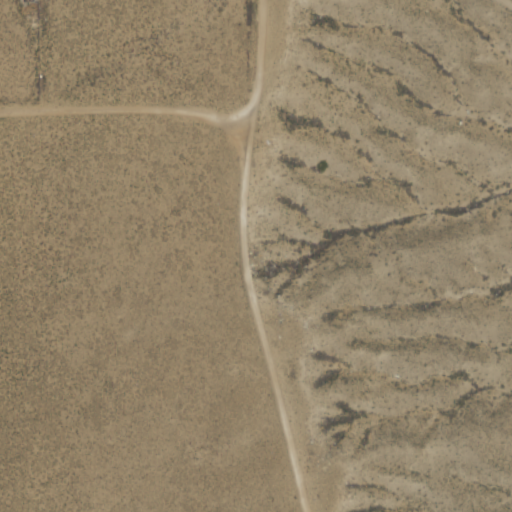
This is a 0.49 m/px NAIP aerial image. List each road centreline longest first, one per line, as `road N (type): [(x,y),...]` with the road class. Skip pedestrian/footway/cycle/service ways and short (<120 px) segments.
road 1 (track): [(310,511),(252,244),(253,0)]
road 2 (track): [(0,109),(179,109),(253,121)]
